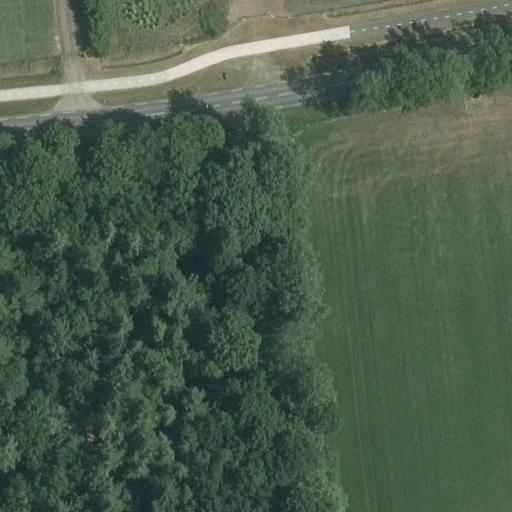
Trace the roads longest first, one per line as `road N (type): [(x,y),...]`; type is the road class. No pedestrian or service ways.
road 1 (primary): [(0,132),(263,101),(511,51)]
road 2 (track): [(291,511),(260,202),(263,101)]
road 3 (track): [(84,122),(70,0)]
